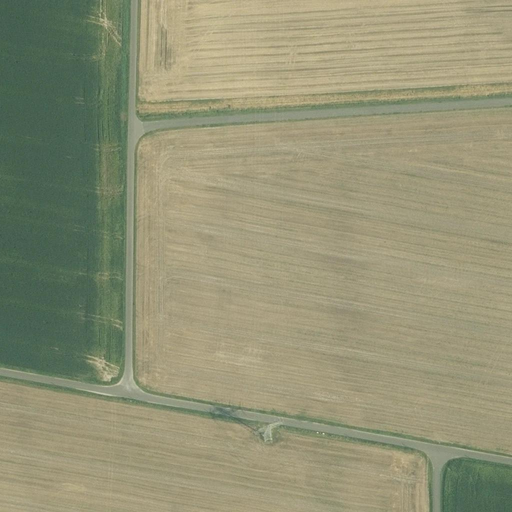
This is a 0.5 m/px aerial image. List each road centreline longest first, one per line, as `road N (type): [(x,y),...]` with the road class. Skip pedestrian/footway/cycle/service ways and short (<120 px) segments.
road 1 (unclassified): [(127,394),(130,0)]
road 2 (track): [(131,127),(511,102)]
road 3 (unclassified): [(127,394),(437,449)]
road 4 (unclassified): [(0,372),(127,394)]
